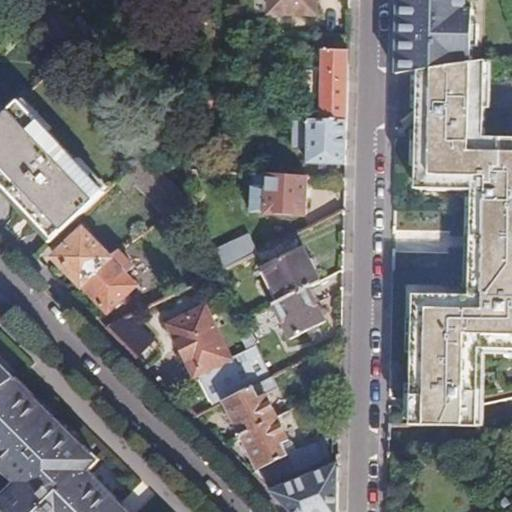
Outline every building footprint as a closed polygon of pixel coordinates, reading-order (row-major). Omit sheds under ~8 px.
[(272,0),(272,12),(316,13),(316,0),(272,0)] [(467,62),(466,0),(398,0),(397,70),(419,68),(467,62)] [(70,50),(83,37),(45,1),(33,13),(70,50)] [(347,121),(348,36),(322,35),(319,120),(347,121)] [(467,62),(419,68),(419,77),(486,80),(487,59),(467,62)] [(486,80),(419,77),(419,93),(418,104),(486,107),(486,94),(486,80)] [(17,100),(0,117),(0,189),(50,242),(104,190),(17,100)] [(413,293),(411,424),(478,426),(481,349),(511,348),(511,137),(485,136),(486,107),(418,104),(417,189),(471,190),(470,293),(413,293)] [(345,165),(347,121),(319,120),(308,120),(307,165),(345,165)] [(147,148),(132,163),(156,164),(181,166),(182,151),(147,148)] [(132,163),(116,178),(128,188),(138,179),(170,213),(190,199),(156,164),(132,163)] [(196,168),(183,166),(188,182),(196,179),(196,168)] [(270,174),(251,172),(251,189),(268,188),(270,174)] [(305,214),(307,177),(270,174),(268,188),(251,189),(249,215),(305,214)] [(55,258),(81,284),(110,255),(84,229),(55,258)] [(297,233),(257,254),(282,301),(306,289),(321,281),(297,233)] [(212,252),(219,273),(257,254),(248,235),(212,252)] [(110,255),(81,284),(111,313),(142,280),(138,275),(141,272),(118,249),(110,255)] [(282,301),(273,306),(290,340),(324,323),(306,289),(282,301)] [(205,307),(168,325),(193,375),(197,374),(214,408),(224,402),(255,387),(272,379),(254,344),(230,356),(205,307)] [(124,320),(107,328),(136,358),(149,344),(124,320)] [(0,361),(0,391),(17,378),(0,361)] [(99,458),(17,378),(0,391),(0,450),(14,465),(6,471),(20,486),(0,505),(0,511),(130,511),(88,471),(99,458)] [(255,387),(224,402),(257,471),(289,456),(283,443),(288,440),(267,396),(260,399),(255,387)] [(257,471),(252,473),(264,484),(322,460),(315,444),(289,456),(257,471)] [(338,511),(339,464),(275,494),(292,511),(338,511)]
